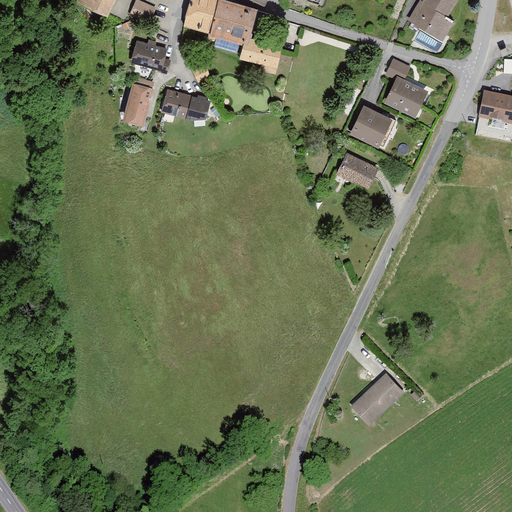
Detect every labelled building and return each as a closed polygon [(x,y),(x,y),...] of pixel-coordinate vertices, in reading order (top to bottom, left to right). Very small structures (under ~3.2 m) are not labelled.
[(81,0),(80,3),(104,16),(111,0),(81,0)] [(219,0),(194,0),(188,27),(210,33),(218,4),(219,0)] [(427,0),(425,4),(423,3),(412,21),(442,39),(452,23),(445,19),(456,0),(427,0)] [(154,10),(138,3),(132,17),(148,24),(154,10)] [(218,4),(210,33),(210,35),(246,45),(247,42),(255,14),(218,4)] [(280,51),(247,42),(246,45),(242,60),(275,69),(280,51)] [(166,50),(139,44),(134,62),(166,71),(169,61),(163,60),(166,50)] [(397,77),(398,72),(409,76),(414,64),(394,58),(388,74),(397,77)] [(193,67),(200,83),(209,78),(205,61),(193,67)] [(136,81),(126,120),(143,124),(152,85),(136,81)] [(426,94),(399,82),(388,104),(416,117),(426,94)] [(192,100),(169,93),(164,112),(187,119),(188,116),(192,100)] [(511,99),(487,95),(483,117),(511,122),(511,99)] [(209,104),(192,100),(188,116),(205,120),(209,104)] [(391,124),(366,112),(354,135),(380,147),(391,124)] [(376,171),(349,158),(341,175),(368,188),(376,171)] [(402,389),(386,373),(355,403),(370,419),(402,389)]
